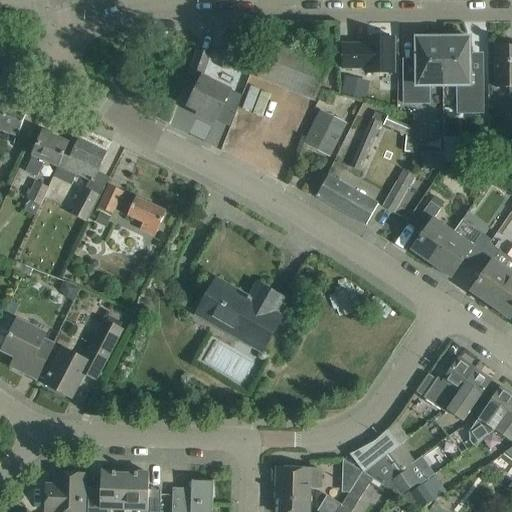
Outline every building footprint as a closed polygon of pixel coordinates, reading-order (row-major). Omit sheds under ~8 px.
[(343,44),(343,69),(366,68),(366,73),(395,73),(394,58),(394,38),(389,38),(389,34),(372,34),(372,38),(366,38),(366,46),(359,47),(358,44),(343,44)] [(429,86),(443,85),(443,39),(438,39),(438,34),(426,34),(426,39),(417,39),(417,77),(404,77),(404,104),(429,103),(429,86)] [(443,39),(443,85),(457,85),(457,113),(482,113),(482,71),(469,71),(469,39),(460,39),(460,34),(448,34),(448,39),(443,39)] [(257,77),(315,101),(330,64),(272,41),(257,77)] [(511,46),(495,47),(495,67),(496,87),(509,87),(510,97),(511,97),(511,46)] [(188,106),(199,112),(198,115),(213,123),(221,107),(222,107),(231,90),(203,76),(210,54),(197,50),(189,75),(201,79),(188,106)] [(223,67),(250,69),(250,53),(223,51),(223,67)] [(322,91),(319,99),(332,104),(335,96),(322,91)] [(0,124),(0,129),(18,136),(26,113),(0,103),(0,124)] [(305,142),(330,154),(346,124),(321,111),(305,142)] [(412,126),(387,116),(375,111),(372,119),(371,119),(351,167),(360,171),(381,123),(384,124),(383,125),(407,135),(405,152),(412,152),(414,137),(412,126)] [(450,133),(452,158),(493,155),(491,129),(450,133)] [(45,161),(58,166),(64,154),(69,143),(43,131),(26,171),(38,177),(45,161)] [(58,166),(53,177),(72,185),(77,174),(94,182),(99,170),(107,152),(78,138),(70,156),(64,154),(58,166)] [(511,145),(498,148),(501,163),(511,160),(511,145)] [(414,176),(404,170),(383,206),(394,212),(414,176)] [(464,179),(471,189),(483,180),(476,170),(464,179)] [(316,197),(366,226),(378,204),(328,175),(316,197)] [(30,199),(25,210),(35,215),(40,204),(48,188),(37,183),(36,182),(28,198),(30,199)] [(99,207),(113,214),(124,191),(109,185),(99,207)] [(86,221),(99,196),(84,189),(71,214),(86,221)] [(411,250),(431,264),(461,221),(453,232),(433,219),(445,203),(435,196),(430,202),(416,223),(425,230),(411,250)] [(143,222),(140,229),(155,236),(166,211),(136,197),(128,215),(143,222)] [(101,212),(97,222),(107,227),(111,217),(101,212)] [(490,220),(482,232),(492,238),(500,227),(490,220)] [(465,258),(475,265),(489,243),(479,236),(480,235),(461,221),(431,264),(451,278),(465,258)] [(470,291),(490,305),(511,274),(511,258),(499,250),(489,243),(475,265),(484,272),(470,291)] [(41,269),(57,276),(65,259),(48,252),(41,269)] [(28,268),(25,274),(31,277),(34,270),(28,268)] [(511,315),(511,274),(490,305),(510,319),(511,315)] [(217,281),(207,298),(198,313),(262,350),(271,335),(281,317),(275,314),(283,299),(258,285),(249,299),(217,281)] [(13,301),(6,315),(15,319),(21,305),(13,301)] [(4,316),(0,324),(0,332),(5,335),(13,320),(4,316)] [(62,347),(53,366),(43,384),(72,399),(84,374),(96,381),(106,363),(108,358),(124,329),(104,319),(83,358),(62,347)] [(17,320),(11,333),(2,351),(16,357),(11,366),(37,379),(54,344),(59,333),(49,328),(46,334),(17,320)] [(429,374),(417,392),(424,397),(424,398),(445,412),(447,409),(475,369),(459,358),(443,381),(438,377),(436,379),(429,374)] [(475,369),(447,409),(464,421),(480,396),(492,380),(475,369)] [(479,419),(470,432),(470,440),(473,445),(487,434),(495,430),(496,430),(511,407),(511,393),(501,387),(490,403),(485,412),(480,419),(479,419)] [(511,407),(496,430),(511,442),(511,440),(511,407)] [(376,441),(350,454),(364,473),(386,458),(399,446),(399,445),(401,443),(409,438),(398,422),(387,431),(387,430),(376,441)] [(386,458),(364,473),(385,486),(417,463),(401,443),(399,445),(399,446),(386,458)] [(350,493),(363,472),(345,461),(345,492),(350,493)] [(417,463),(385,486),(402,495),(427,478),(417,463)] [(322,488),(322,468),(311,467),(311,469),(277,468),(276,490),(280,490),(279,511),(309,511),(310,488),(322,488)] [(110,511),(111,509),(124,510),(125,475),(116,474),(116,472),(101,471),(101,492),(89,492),(87,511),(110,511)] [(125,475),(124,510),(137,510),(137,511),(159,511),(161,494),(148,494),(149,473),(135,472),(135,475),(125,475)] [(55,511),(83,511),(85,474),(57,473),(56,486),(46,486),(45,511),(55,511)] [(422,509),(435,500),(434,498),(445,491),(435,476),(423,484),(410,493),(422,509)] [(173,488),(172,511),(212,511),(214,478),(212,478),(212,485),(193,484),(193,478),(192,478),(192,491),(174,490),(174,488),(173,488)] [(452,511),(436,501),(428,511),(452,511)]
